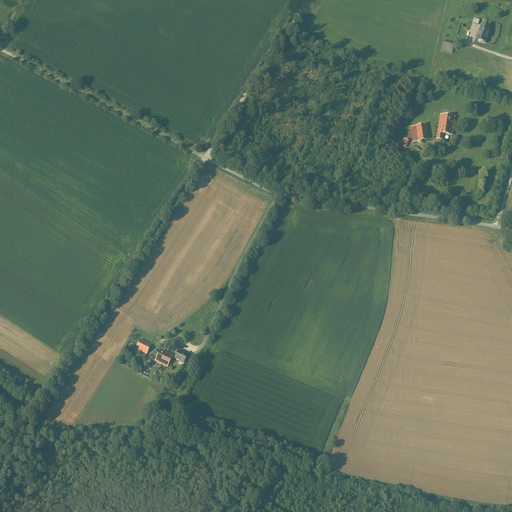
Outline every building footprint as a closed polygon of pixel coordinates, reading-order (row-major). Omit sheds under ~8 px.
[(488,33),(479,30),(476,42),(485,44),(488,33)] [(454,45),(443,43),(441,52),(451,54),(454,45)] [(454,119),(440,117),(438,134),(442,135),(451,136),(454,119)] [(426,126),(415,128),(416,140),(417,143),(428,141),(426,126)] [(403,139),(400,147),(406,149),(409,141),(403,139)] [(151,346),(140,340),(134,353),(145,358),(151,346)] [(169,356),(160,351),(155,362),(167,368),(172,357),(169,355),(169,356)]
